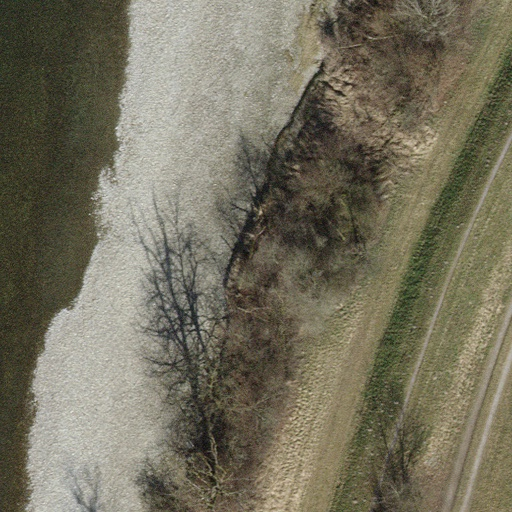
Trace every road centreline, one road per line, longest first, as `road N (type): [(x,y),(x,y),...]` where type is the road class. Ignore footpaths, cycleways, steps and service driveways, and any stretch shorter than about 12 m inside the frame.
road 1 (track): [(292,511),(332,326),(511,5)]
road 2 (track): [(468,511),(511,361)]
